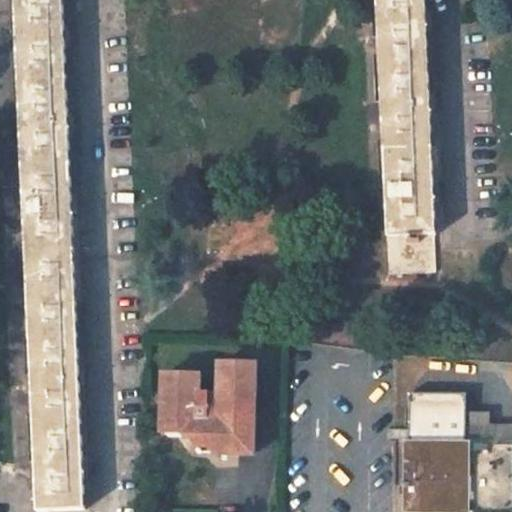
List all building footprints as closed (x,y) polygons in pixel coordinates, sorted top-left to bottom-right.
[(64,0),(15,0),(37,511),(40,511),(85,509),(64,0)] [(377,0),(389,246),(390,274),(436,272),(434,237),(436,236),(425,0),(377,0)] [(254,456),(257,366),(221,364),(220,395),(199,395),(200,376),(165,375),(163,429),(182,430),(182,432),(189,439),(198,439),(212,440),(211,448),(218,455),(254,456)] [(409,442),(405,442),(404,511),(511,511),(511,443),(467,443),(467,413),(467,394),(409,393),(409,442)] [(467,413),(467,443),(511,443),(511,425),(489,425),(489,413),(467,413)] [(163,429),(163,432),(170,438),(189,439),(182,432),(182,430),(163,429)] [(197,448),(204,454),(218,455),(211,448),(212,440),(198,439),(197,448)]
